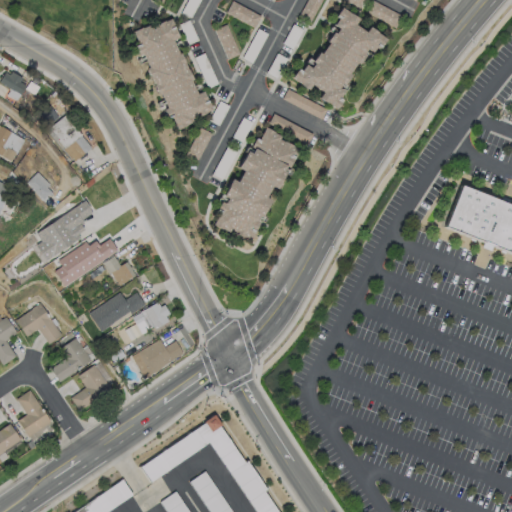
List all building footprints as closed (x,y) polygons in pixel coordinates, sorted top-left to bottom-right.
[(305,0),(298,17),(310,22),(319,0),(305,0)] [(224,12),(252,27),(257,17),(250,13),(247,19),(239,15),(243,7),(230,1),(224,12)] [(364,14),(395,25),(399,13),(369,2),(364,14)] [(340,6),(334,14),(338,16),(333,23),(339,26),(321,53),(319,52),(313,61),(315,62),(311,67),(306,64),(302,71),(299,69),(293,77),(310,88),(313,83),(325,91),(321,96),(339,108),(346,97),(343,95),(346,89),(341,85),(343,82),(345,84),(353,72),(351,71),(367,46),(371,49),(376,42),(379,44),(384,35),(340,6)] [(133,34),(172,124),(208,109),(168,18),(133,34)] [(8,71),(19,77),(16,81),(22,84),(13,100),(3,94),(7,88),(0,83),(0,73),(2,71),(6,74),(8,71)] [(280,98),(319,119),(324,110),(286,88),(280,98)] [(87,147),(73,159),(46,126),(62,114),(78,134),(77,135),(87,147)] [(311,133),(271,114),(266,124),(306,143),(311,133)] [(0,126),(21,139),(9,162),(0,156),(0,126)] [(195,162),(209,132),(198,127),(183,157),(195,162)] [(262,128),(296,146),(246,240),(212,221),(225,197),(219,193),(229,174),(236,177),(242,167),(236,164),(245,146),(251,149),(262,128)] [(48,193),(40,201),(21,182),(32,171),(45,184),(42,186),(48,193)] [(0,181),(6,184),(5,187),(8,188),(0,204),(0,181)] [(511,205),(457,183),(438,228),(511,257),(511,205)] [(32,232),(38,241),(33,245),(42,259),(84,233),(76,221),(90,213),(82,201),(32,232)] [(60,285),(115,252),(107,238),(95,245),(91,238),(54,261),(58,266),(51,270),(60,285)] [(110,255),(116,265),(122,261),(126,266),(127,266),(129,268),(128,269),(131,275),(115,285),(106,271),(105,272),(98,262),(110,255)] [(132,291),(140,304),(127,313),(125,310),(108,321),(109,322),(96,331),(84,313),(115,292),(120,299),(132,291)] [(153,301),(156,306),(160,304),(166,313),(162,316),(164,320),(153,327),(151,328),(150,326),(145,329),(135,312),(153,301)] [(36,302),(58,334),(45,343),(34,328),(23,336),(12,320),(29,308),(28,307),(36,302)] [(0,321),(5,318),(16,334),(5,342),(15,357),(2,366),(0,363),(0,321)] [(77,335),(80,339),(75,342),(87,359),(56,381),(47,368),(62,358),(56,348),(72,337),(73,338),(77,335)] [(156,338),(161,346),(171,340),(179,353),(156,367),(157,368),(154,370),(147,374),(133,351),(153,340),(156,338)] [(107,389),(76,410),(67,397),(82,387),(74,375),(90,364),(107,389)] [(47,421),(25,436),(14,420),(23,414),(13,398),(26,389),(47,421)] [(217,425),(242,462),(244,460),(264,489),(262,490),(276,511),(253,511),(206,442),(156,476),(147,482),(137,466),(155,454),(202,422),(201,421),(211,414),(218,424),(217,425)] [(0,430),(9,424),(20,440),(3,452),(3,453),(0,455),(0,430)] [(230,511),(207,511),(187,481),(202,470),(230,511)] [(71,511),(105,511),(131,495),(122,480),(71,511)] [(191,511),(177,489),(161,499),(169,511),(191,511)]
